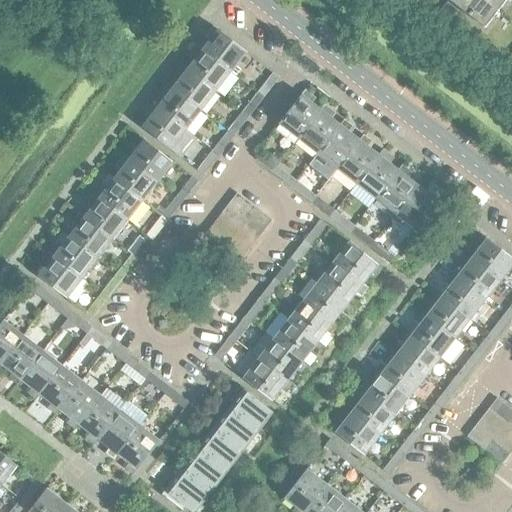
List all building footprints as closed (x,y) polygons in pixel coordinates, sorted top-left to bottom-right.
[(448,0),(480,25),(493,8),(483,0),(448,0)] [(247,52),(217,29),(212,26),(208,32),(212,36),(202,49),(197,45),(197,46),(231,73),(247,52)] [(216,92),(231,73),(197,46),(192,52),(197,55),(187,68),(182,65),(216,92)] [(201,111),(216,92),(182,65),(177,71),(182,75),(172,88),(201,111)] [(257,93),(263,98),(279,78),(273,73),(257,93)] [(201,111),(172,88),(167,84),(162,90),(167,94),(157,107),(152,104),(186,131),(201,111)] [(321,110),(308,99),(311,94),(305,89),(278,124),(298,140),(325,105),(321,110)] [(248,117),(263,98),(257,93),(242,112),(248,117)] [(171,150),(186,131),(152,104),(147,110),(152,113),(141,127),(171,150)] [(340,125),(327,114),(331,109),(325,105),(298,140),(317,154),(344,120),(340,125)] [(234,136),(248,117),(242,112),(227,131),(234,136)] [(359,140),(347,130),(350,125),(344,120),(317,154),(336,169),(359,140)] [(218,156),(234,136),(227,131),(212,151),(218,156)] [(379,155),(366,145),(370,140),(364,135),(360,140),(359,140),(336,169),(356,185),(383,150),(379,155)] [(173,162),(144,139),(139,136),(134,142),(139,146),(129,159),(124,155),(123,156),(157,183),(158,182),(163,175),(173,162)] [(273,173),(278,166),(258,150),(253,157),(273,173)] [(399,170),(385,160),(389,155),(383,150),(356,185),(376,200),(403,165),(399,170)] [(203,175),(218,156),(212,151),(197,170),(203,175)] [(142,203),(157,183),(123,156),(119,161),(124,165),(114,178),(109,174),(108,176),(142,203)] [(418,185),(405,175),(409,170),(403,165),(376,200),(395,215),(422,180),(418,185)] [(292,187),(297,181),(278,166),(273,173),(292,187)] [(163,175),(158,182),(162,185),(167,179),(163,175)] [(127,222),(142,203),(108,176),(104,181),(109,184),(99,197),(94,194),(93,196),(127,222)] [(175,198),(182,203),(198,182),(192,177),(175,198)] [(438,201),(424,190),(428,185),(422,180),(395,215),(415,231),(438,201)] [(311,202),(316,196),(297,181),(292,187),(311,202)] [(247,217),(254,207),(237,193),(229,203),(247,217)] [(112,240),(127,222),(93,196),(89,200),(94,203),(83,217),(79,213),(78,214),(112,240)] [(331,218),(336,211),(316,196),(311,202),(331,218)] [(167,222),(182,203),(175,198),(166,210),(160,206),(156,211),(162,215),(160,217),(167,222)] [(239,226),(247,217),(229,203),(222,213),(239,226)] [(247,217),(264,230),(272,220),(254,207),(247,217)] [(350,233),(355,226),(336,211),(331,218),(350,233)] [(232,236),(239,226),(222,213),(215,222),(232,236)] [(97,261),(112,240),(78,214),(74,220),(79,223),(68,236),(64,233),(63,234),(97,261)] [(151,242),(167,222),(160,217),(151,230),(146,226),(142,232),(147,235),(145,237),(151,242)] [(257,240),(264,230),(247,217),(239,226),(257,240)] [(311,245),(326,225),(320,220),(305,240),(311,245)] [(225,245),(232,236),(215,222),(207,232),(225,245)] [(249,249),(257,240),(239,226),(232,236),(249,249)] [(370,248),(375,242),(355,226),(350,233),(370,248)] [(217,255),(225,245),(207,232),(200,241),(217,255)] [(82,279),(97,261),(63,234),(59,239),(63,242),(53,256),(48,252),(48,253),(64,265),(82,279)] [(242,259),(249,249),(232,236),(225,245),(242,259)] [(137,260),(151,242),(145,237),(131,255),(137,260)] [(500,281),(511,265),(511,258),(486,238),(471,258),(500,281)] [(296,264),(311,245),(305,240),(290,259),(296,264)] [(378,275),(383,269),(378,265),(349,242),(333,262),(363,285),(373,271),(378,275)] [(394,246),(389,253),(375,242),(370,248),(389,263),(394,257),(395,258),(400,251),(394,246)] [(234,268),(242,259),(225,245),(217,255),(234,268)] [(82,279),(64,265),(48,253),(44,258),(48,262),(37,276),(67,299),(82,279)] [(500,281),(471,258),(466,254),(462,260),(466,264),(456,277),(485,300),(500,281)] [(121,280),(137,260),(131,255),(115,275),(121,280)] [(281,283),(296,264),(290,259),(275,278),(281,283)] [(368,288),(363,285),(333,262),(319,281),(348,304),(358,291),(363,295),(368,288)] [(485,300),(456,277),(451,273),(447,280),(451,283),(441,296),(470,319),(485,300)] [(107,299),(121,280),(115,275),(100,294),(107,299)] [(266,303),(281,283),(275,278),(260,298),(266,303)] [(353,307),(348,304),(319,281),(303,300),(333,323),(343,310),(348,314),(353,307)] [(48,304),(53,297),(33,282),(28,288),(48,304)] [(470,319),(441,296),(436,293),(431,299),(436,303),(426,316),(455,339),(470,319)] [(92,318),(107,299),(100,294),(86,313),(92,318)] [(67,319),(72,312),(53,297),(48,304),(67,319)] [(251,322),(266,303),(260,298),(244,317),(251,322)] [(338,327),(333,323),(303,300),(288,319),(318,342),(328,329),(333,333),(338,327)] [(92,327),(88,324),(72,312),(67,319),(87,334),(92,327)] [(455,339),(426,316),(421,312),(416,318),(421,322),(411,335),(440,358),(455,339)] [(495,339),(510,320),(504,315),(489,334),(495,339)] [(236,341),(251,322),(244,317),(229,336),(236,341)] [(323,346),(318,342),(288,319),(273,339),(303,362),(313,349),(318,352),(323,346)] [(24,335),(5,321),(4,320),(0,324),(0,366),(1,365),(24,335)] [(106,349),(111,342),(92,327),(87,334),(106,349)] [(440,358),(411,335),(406,331),(401,337),(406,341),(395,354),(425,377),(440,358)] [(480,358),(495,339),(489,334),(474,353),(480,358)] [(20,380),(43,350),(24,335),(1,365),(14,375),(10,380),(17,385),(20,380)] [(221,361),(236,341),(229,336),(214,356),(221,361)] [(308,365),(303,362),(273,339),(258,358),(288,381),(298,368),(303,372),(308,365)] [(125,364),(130,357),(111,342),(106,349),(125,364)] [(40,395),(63,365),(43,350),(20,380),(34,390),(30,395),(36,400),(40,395)] [(425,377),(395,354),(391,351),(386,357),(391,361),(380,374),(410,397),(425,377)] [(465,378),(480,358),(474,353),(459,373),(465,378)] [(145,379),(150,372),(130,357),(125,364),(145,379)] [(293,385),(288,381),(258,358),(243,378),(272,401),(283,387),(288,391),(293,385)] [(60,410),(82,381),(63,365),(40,395),(53,405),(50,410),(56,415),(60,410)] [(410,397),(380,374),(376,370),(371,376),(376,380),(365,393),(395,416),(410,397)] [(164,394),(169,387),(150,372),(145,379),(164,394)] [(450,397),(465,378),(459,373),(444,392),(450,397)] [(79,425),(101,395),(82,381),(60,410),(72,420),(69,425),(75,430),(79,425)] [(164,394),(184,409),(189,403),(169,387),(164,394)] [(395,416),(365,393),(361,389),(356,396),(361,399),(350,413),(380,436),(395,416)] [(191,511),(195,511),(273,412),(247,392),(165,498),(179,509),(182,505),(191,511)] [(435,416),(450,397),(444,392),(429,411),(435,416)] [(98,440),(121,410),(101,395),(79,425),(92,435),(88,440),(94,445),(98,440)] [(508,420),(511,414),(511,409),(497,398),(490,407),(508,420)] [(500,431),(508,420),(490,407),(482,417),(500,431)] [(380,436),(350,413),(345,409),(341,415),(345,419),(335,432),(364,455),(380,436)] [(118,455),(141,425),(121,410),(98,440),(111,450),(108,455),(114,460),(118,455)] [(420,436),(435,416),(429,411),(413,431),(420,436)] [(492,440),(500,431),(482,417),(475,427),(492,440)] [(511,439),(511,423),(508,420),(500,431),(511,439)] [(137,470),(160,440),(141,425),(118,455),(131,465),(127,470),(133,474),(137,470)] [(485,450),(492,440),(475,427),(467,437),(485,450)] [(404,455),(420,436),(413,431),(398,450),(404,455)] [(510,453),(511,450),(511,439),(500,431),(492,440),(510,453)] [(345,461),(350,454),(330,439),(325,445),(345,461)] [(502,464),(510,453),(492,440),(485,450),(502,464)] [(389,474),(404,455),(398,450),(383,470),(389,474)] [(0,483),(3,486),(18,466),(0,452),(0,483)] [(364,476),(369,469),(350,454),(345,461),(364,476)] [(306,511),(327,485),(307,469),(284,498),(298,509),(295,511),(306,511)] [(384,491),(389,484),(369,469),(364,476),(384,491)] [(41,485),(35,480),(23,470),(19,475),(31,485),(20,499),(26,504),(41,485)] [(403,506),(408,500),(389,484),(384,491),(403,506)] [(337,511),(347,500),(327,485),(306,511),(337,511)] [(30,511),(59,511),(66,504),(46,488),(29,511),(30,511)] [(20,511),(26,504),(20,499),(10,511),(20,511)] [(362,511),(347,500),(337,511),(362,511)] [(410,511),(423,511),(408,500),(403,506),(410,511)]
